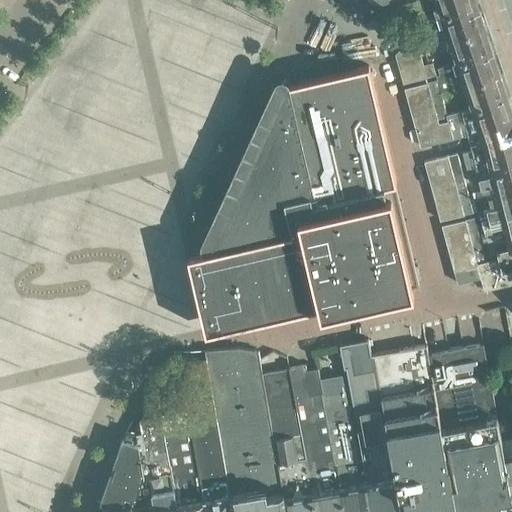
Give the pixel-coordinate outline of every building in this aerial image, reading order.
[(403,4),(419,15),(420,15),(415,0),(403,4)] [(420,15),(419,15),(413,26),(417,28),(414,31),(416,36),(431,31),(427,19),(420,0),(415,0),(420,15)] [(420,0),(427,19),(477,3),(479,2),(479,1),(478,0),(471,0),(470,0),(469,0),(420,0)] [(419,48),(428,45),(448,38),(487,25),(483,14),(480,13),(477,3),(427,19),(431,31),(416,36),(419,48)] [(413,26),(419,15),(403,4),(403,5),(396,15),(413,26)] [(448,38),(455,61),(492,49),(489,40),(491,37),(487,25),(448,38)] [(414,31),(395,53),(400,70),(424,64),(419,48),(416,36),(414,31)] [(436,73),(434,68),(428,45),(419,48),(424,64),(427,76),(436,73)] [(434,68),(436,73),(437,78),(428,81),(431,93),(435,105),(444,103),(441,92),(463,86),(503,72),(499,62),(496,61),(492,49),(455,61),(434,68)] [(210,249),(188,254),(206,330),(220,327),(315,305),(321,304),(323,312),(414,290),(413,282),(419,281),(410,238),(397,182),(387,140),(375,89),(369,64),(366,65),(318,76),(287,83),(286,84),(285,85),(285,86),(250,161),(221,225),(210,249)] [(427,76),(424,64),(400,70),(403,82),(427,76)] [(463,86),(471,107),(471,108),(510,95),(506,81),(503,72),(463,86)] [(431,93),(428,81),(405,87),(408,99),(431,93)] [(435,105),(431,93),(408,99),(411,111),(435,105)] [(417,134),(421,145),(453,137),(467,133),(511,122),(511,100),(510,95),(471,108),(471,107),(448,114),(449,120),(439,122),(441,128),(417,134)] [(449,120),(448,114),(444,103),(435,105),(438,116),(439,122),(449,120)] [(414,122),(438,116),(435,105),(411,111),(414,122)] [(439,122),(438,116),(414,122),(417,134),(441,128),(439,122)] [(511,122),(467,133),(471,149),(463,151),(470,179),(477,177),(511,169),(511,122)] [(457,152),(448,154),(456,183),(465,180),(457,152)] [(458,190),(456,183),(448,154),(425,161),(434,196),(458,190)] [(511,169),(477,177),(480,187),(485,186),(487,195),(488,197),(511,190),(511,169)] [(456,183),(458,190),(461,201),(461,202),(470,200),(465,181),(465,180),(456,183)] [(461,201),(458,190),(434,196),(437,208),(461,201)] [(478,210),(480,219),(490,217),(511,211),(511,190),(488,197),(487,195),(484,195),(487,207),(478,210)] [(470,200),(461,202),(464,213),(473,210),(470,200)] [(464,213),(461,202),(461,201),(437,208),(441,219),(464,213)] [(511,211),(490,217),(492,226),(503,223),(506,234),(511,232),(511,211)] [(466,218),(469,230),(472,242),(481,240),(474,215),(466,218)] [(469,230),(466,218),(442,224),(445,236),(469,230)] [(472,242),(469,230),(445,236),(449,248),(472,242)] [(510,247),(498,250),(499,256),(500,258),(511,254),(511,232),(506,234),(510,247)] [(486,260),(481,240),(472,242),(475,254),(477,263),(486,260)] [(475,254),(472,242),(449,248),(452,260),(475,254)] [(478,265),(477,263),(475,254),(452,260),(455,271),(478,265)] [(511,254),(500,258),(499,256),(486,260),(477,263),(478,265),(481,277),(484,289),(511,282),(511,254)] [(481,277),(478,265),(455,271),(458,283),(481,277)] [(349,342),(339,344),(339,345),(340,345),(344,368),(346,367),(367,480),(372,511),(400,511),(372,354),(368,337),(367,337),(368,338),(351,342),(350,341),(349,341),(349,342)] [(483,343),(456,348),(486,504),(502,501),(501,497),(511,494),(511,498),(511,499),(511,500),(511,499),(511,492),(502,439),(483,343)] [(206,356),(207,358),(219,432),(233,511),(287,511),(270,417),(262,371),(259,350),(258,350),(239,347),(205,349),(206,356)] [(486,504),(456,348),(429,353),(457,505),(476,501),(477,506),(486,504)] [(233,511),(219,432),(207,358),(206,356),(168,361),(161,372),(162,372),(177,373),(185,379),(191,409),(190,424),(191,424),(205,497),(203,498),(205,511),(233,511)] [(306,364),(289,367),(317,511),(345,511),(322,391),(323,391),(321,379),(318,367),(307,369),(306,364)] [(317,511),(289,367),(262,371),(270,417),(287,511),(317,511)] [(342,376),(321,379),(323,391),(322,391),(345,511),(372,511),(367,480),(363,481),(342,376)] [(163,429),(164,429),(159,401),(155,383),(134,417),(137,433),(144,474),(149,473),(155,511),(178,511),(170,465),(163,429)] [(205,511),(203,498),(205,497),(191,424),(190,424),(164,429),(163,429),(170,465),(178,511),(205,511)] [(115,466),(114,470),(145,482),(144,474),(137,433),(127,429),(124,438),(123,437),(113,465),(115,466)] [(511,437),(502,439),(511,492),(511,437)] [(100,501),(118,508),(120,507),(125,494),(136,498),(139,489),(147,492),(145,482),(114,470),(112,474),(110,473),(100,501)]
